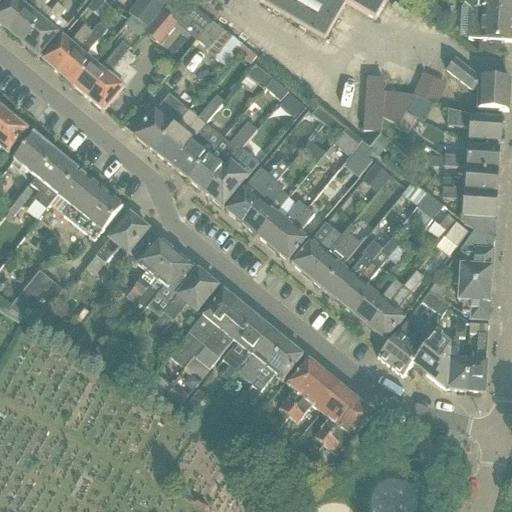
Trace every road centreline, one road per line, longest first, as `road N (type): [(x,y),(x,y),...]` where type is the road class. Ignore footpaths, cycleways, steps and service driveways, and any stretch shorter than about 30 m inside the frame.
road 1 (residential): [(494,436),(392,409),(172,227),(148,180),(0,62)]
road 2 (residential): [(511,298),(494,436)]
